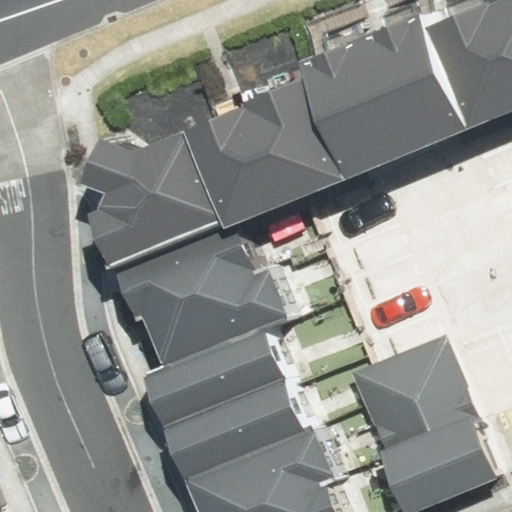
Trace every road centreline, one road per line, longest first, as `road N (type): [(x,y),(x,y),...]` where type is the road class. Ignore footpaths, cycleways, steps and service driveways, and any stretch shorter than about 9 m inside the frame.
road 1 (residential): [(40,320),(22,127),(0,70)]
road 2 (residential): [(109,511),(40,320)]
road 3 (residential): [(511,350),(452,199)]
